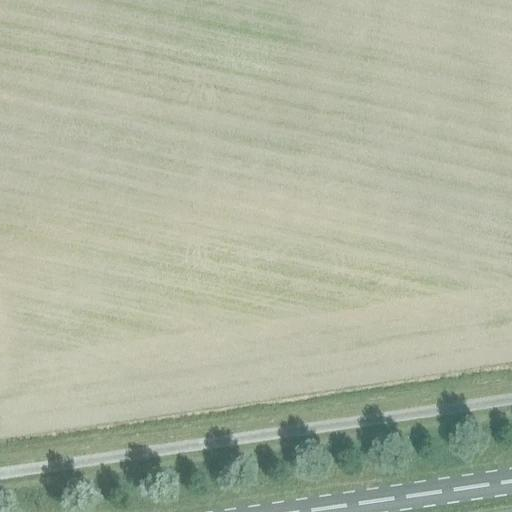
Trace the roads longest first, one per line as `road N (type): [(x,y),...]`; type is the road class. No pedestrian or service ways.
road 1 (unclassified): [(0,472),(511,398)]
road 2 (secondary): [(310,511),(511,479)]
